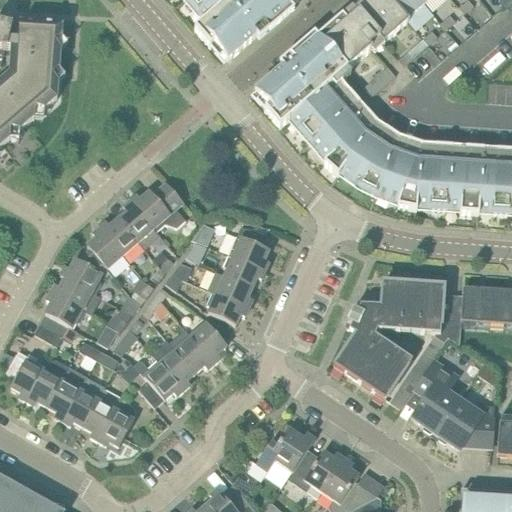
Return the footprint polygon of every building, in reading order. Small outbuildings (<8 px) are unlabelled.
[(182,0),(186,5),(203,24),(194,33),(210,51),(214,47),(227,63),(234,57),(260,88),(254,93),(268,109),(264,113),(279,131),(289,123),(297,132),(310,146),(326,164),(341,179),(359,191),(376,201),(394,208),(419,214),(438,215),(463,217),(485,219),(506,220),(511,220),(511,154),(488,154),(455,151),(426,149),(412,144),(397,139),(383,130),(376,123),(368,115),(354,99),(343,86),(342,84),(350,77),(357,71),(354,67),(371,52),(381,43),(384,41),(386,43),(409,23),(407,21),(388,0),(182,0)] [(388,0),(407,21),(425,5),(420,0),(388,0)] [(511,0),(504,0),(501,2),(505,10),(511,6),(511,0)] [(458,10),(464,16),(473,8),(467,2),(458,10)] [(455,24),(449,18),(440,26),(445,32),(455,24)] [(0,69),(1,69),(5,52),(6,52),(7,51),(17,52),(15,81),(6,88),(2,84),(0,86),(0,149),(9,142),(10,133),(19,134),(56,102),(61,29),(19,26),(19,30),(12,30),(12,28),(0,25),(0,69)] [(431,34),(422,42),(427,48),(437,40),(431,34)] [(407,55),(398,63),(403,69),(412,61),(407,55)] [(395,79),(387,69),(363,91),(371,100),(395,79)] [(137,198),(130,204),(156,234),(164,227),(177,230),(185,223),(175,213),(176,212),(183,206),(166,186),(157,194),(152,198),(149,194),(140,202),(137,198)] [(155,234),(156,234),(130,204),(123,210),(126,214),(118,221),(141,248),(145,252),(160,239),(155,234)] [(106,225),(99,231),(125,261),(134,253),(133,249),(138,245),(141,248),(118,221),(109,229),(106,225)] [(202,226),(201,227),(190,242),(206,248),(213,231),(202,226)] [(233,246),(228,258),(232,259),(265,274),(269,266),(264,264),(269,253),(263,250),(268,239),(253,233),(240,230),(233,246)] [(100,263),(103,267),(107,272),(111,268),(116,269),(125,261),(99,231),(92,237),(95,241),(87,249),(89,252),(100,263)] [(198,255),(192,250),(184,260),(191,265),(198,255)] [(65,270),(61,278),(95,297),(100,286),(98,283),(102,277),(97,274),(103,267),(100,263),(89,252),(78,264),(75,262),(69,272),(65,270)] [(228,258),(223,270),(227,271),(227,272),(224,278),(252,291),(256,280),(261,283),(265,274),(232,259),(228,258)] [(166,260),(159,270),(166,275),(173,265),(166,260)] [(180,266),(172,276),(179,281),(181,282),(185,284),(191,271),(180,266)] [(158,284),(166,275),(159,270),(152,279),(158,284)] [(247,301),(252,291),(224,278),(215,275),(208,293),(248,311),(252,303),(247,301)] [(179,281),(172,276),(165,286),(171,291),(175,294),(181,282),(179,281)] [(94,297),(95,297),(61,278),(60,279),(65,281),(60,290),(55,288),(51,296),(85,315),(90,304),(88,301),(91,295),(94,297)] [(440,337),(443,297),(443,295),(431,294),(431,288),(394,285),(393,292),(381,291),(380,308),(360,307),(357,313),(352,311),(346,324),(351,326),(349,332),(355,336),(337,362),(347,369),(344,374),(375,395),(379,390),(389,398),(401,381),(412,362),(374,337),(377,332),(440,337)] [(135,295),(131,300),(132,301),(141,307),(146,301),(153,291),(148,287),(140,298),(135,295)] [(511,293),(462,290),(462,298),(443,297),(440,337),(451,343),(452,324),(511,327),(511,293)] [(161,291),(154,300),(160,305),(167,295),(161,291)] [(245,320),(248,311),(208,293),(207,294),(212,296),(207,308),(210,309),(207,316),(235,328),(240,318),(245,320)] [(84,315),(85,315),(51,296),(47,304),(51,306),(45,317),(68,329),(68,330),(71,331),(81,314),(84,315)] [(131,300),(126,306),(136,314),(141,307),(132,301),(131,300)] [(160,305),(154,300),(146,310),(153,315),(160,305)] [(120,322),(113,331),(119,336),(127,326),(120,322)] [(136,324),(128,333),(135,338),(142,329),(136,324)] [(197,329),(187,337),(213,366),(220,360),(217,357),(226,349),(206,326),(201,330),(197,329)] [(57,350),(62,340),(63,339),(40,327),(34,337),(57,350)] [(63,339),(62,340),(69,344),(75,334),(71,331),(68,330),(63,339)] [(120,358),(135,338),(128,333),(113,354),(120,358)] [(184,333),(169,347),(175,353),(195,376),(203,369),(207,372),(213,366),(187,337),(184,333)] [(389,405),(399,412),(444,346),(433,339),(389,405)] [(100,341),(97,346),(107,352),(108,352),(111,347),(100,341)] [(186,383),(195,376),(175,353),(169,347),(174,353),(170,357),(166,355),(157,363),(183,393),(190,387),(186,383)] [(86,356),(97,361),(101,354),(90,349),(86,356)] [(26,404),(46,370),(35,364),(37,360),(29,356),(27,359),(18,354),(5,376),(15,381),(10,390),(21,396),(18,400),(26,404)] [(111,360),(101,354),(97,361),(107,367),(111,360)] [(48,365),(46,370),(26,404),(34,409),(37,404),(47,410),(62,383),(69,370),(55,363),(50,363),(48,365)] [(176,399),(183,393),(157,363),(148,371),(142,364),(138,364),(133,369),(139,375),(163,403),(172,396),(176,399)] [(435,437),(458,402),(447,394),(452,387),(447,384),(453,376),(434,364),(414,394),(424,401),(411,421),(435,437)] [(133,381),(134,380),(139,375),(133,369),(131,366),(125,371),(133,381)] [(154,411),(163,403),(139,375),(134,380),(141,388),(137,391),(141,396),(154,411)] [(54,420),(62,424),(86,380),(81,390),(71,384),(67,386),(62,383),(47,410),(56,415),(54,420)] [(86,380),(62,424),(70,429),(73,424),(82,430),(104,390),(86,380)] [(90,439),(98,444),(117,409),(106,403),(102,405),(98,403),(105,390),(104,390),(82,430),(92,435),(90,439)] [(117,409),(98,444),(106,448),(108,444),(118,450),(133,423),(132,422),(134,418),(134,415),(133,412),(132,409),(131,408),(121,402),(117,409)] [(458,402),(435,437),(459,453),(465,444),(475,445),(475,449),(491,451),(492,431),(494,409),(469,407),(468,408),(458,402)] [(511,459),(511,425),(499,424),(496,458),(511,459)] [(275,463),(292,475),(307,453),(315,442),(306,436),(303,440),(288,431),(276,448),(270,444),(256,466),(267,474),(275,463)] [(310,487),(321,495),(344,462),(336,456),(333,461),(323,454),(319,460),(307,453),(292,475),(287,482),(306,495),(310,487)] [(352,467),(344,462),(321,495),(333,503),(328,509),(329,511),(359,511),(381,502),(355,485),(359,479),(349,472),(352,467)] [(254,485),(241,470),(228,481),(244,501),(257,490),(254,485)] [(0,511),(51,511),(52,510),(19,492),(16,498),(0,488),(0,511)] [(212,502),(204,509),(206,511),(249,511),(230,490),(221,497),(216,492),(209,498),(212,502)] [(511,511),(511,495),(480,493),(460,492),(460,494),(473,495),(473,502),(463,502),(462,511),(511,511)] [(379,511),(381,502),(359,511),(379,511)]
